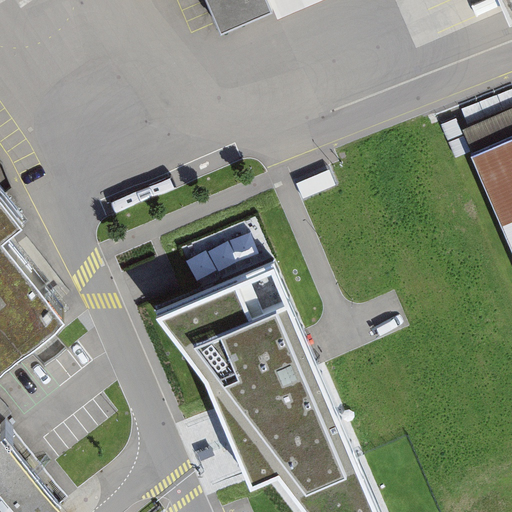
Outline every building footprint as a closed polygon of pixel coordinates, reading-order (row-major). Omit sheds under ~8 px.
[(206,0),(218,27),(269,5),(267,0),(206,0)] [(511,0),(502,0),(506,10),(511,7),(511,0)] [(511,104),(441,135),(511,294),(511,104)] [(0,352),(59,306),(0,230),(0,227),(17,214),(0,192),(0,352)] [(409,511),(295,247),(178,297),(231,362),(273,467),(302,453),(346,511),(409,511)] [(0,511),(38,511),(55,500),(0,429),(0,511)]
